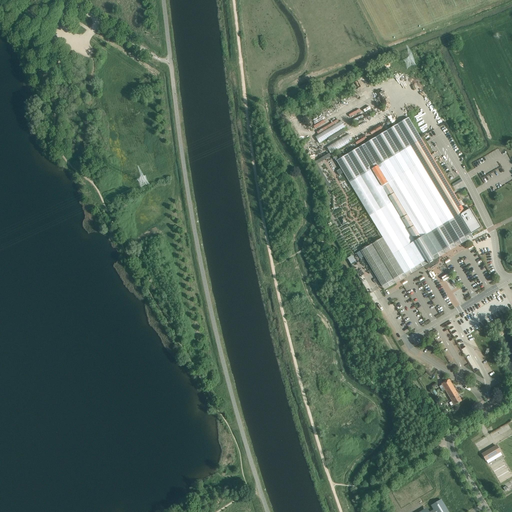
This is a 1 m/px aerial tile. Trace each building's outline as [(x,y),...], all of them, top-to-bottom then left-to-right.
[(339,159),(336,161),(341,169),(336,171),(339,176),(343,173),(353,189),(382,238),(361,251),(360,251),(364,257),(382,286),(382,287),(426,261),(428,264),(434,260),(432,257),(471,234),(481,228),(481,227),(470,209),(465,212),(465,211),(461,205),(455,195),(453,192),(435,162),(431,155),(425,145),(426,145),(422,138),(421,138),(420,137),(408,118),(396,125),(394,126),(339,159)] [(345,127),(340,121),(315,136),(319,143),(345,127)] [(349,134),(327,147),(331,154),(353,141),(349,134)] [(317,160),(318,162),(331,156),(330,154),(317,160)] [(351,264),(356,261),(352,255),(347,258),(351,264)] [(445,390),(454,405),(462,401),(448,379),(441,383),(442,385),(445,390)] [(496,446),(482,454),(486,460),(500,452),(496,446)] [(430,511),(447,511),(441,500),(431,505),(434,510),(430,511)]
